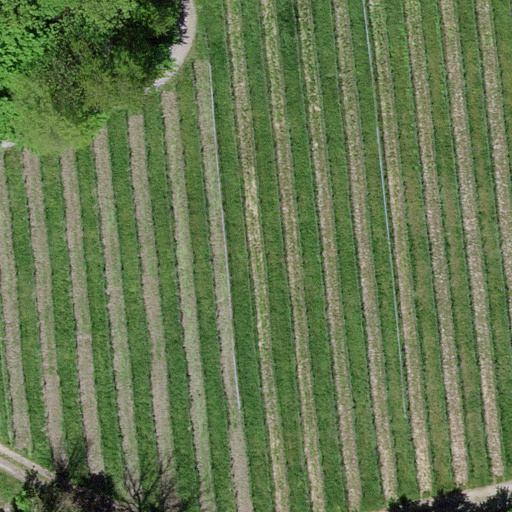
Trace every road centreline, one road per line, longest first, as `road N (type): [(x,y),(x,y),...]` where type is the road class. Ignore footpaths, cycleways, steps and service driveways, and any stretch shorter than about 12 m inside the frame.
road 1 (track): [(183,0),(184,38),(157,76),(0,139)]
road 2 (track): [(0,453),(114,511)]
